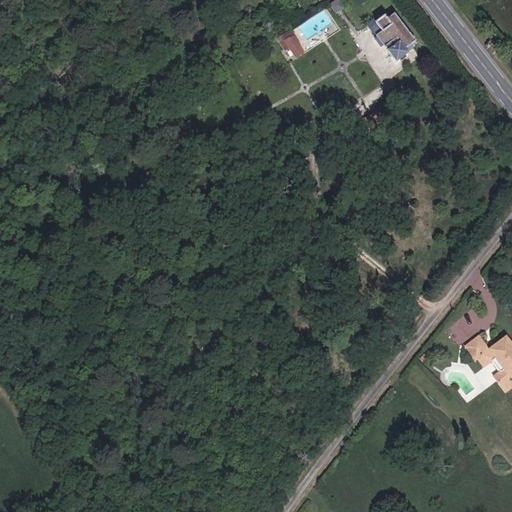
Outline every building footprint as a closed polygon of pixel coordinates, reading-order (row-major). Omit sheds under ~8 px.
[(412,49),(416,45),(395,18),(389,22),(387,19),(377,27),(383,34),(376,40),(397,67),(409,58),(408,56),(414,52),(412,49)] [(297,48),(287,32),(275,40),(283,53),(286,51),(288,53),(297,48)] [(371,141),(388,131),(380,116),(362,125),(371,141)] [(510,381),(503,387),(507,393),(511,389),(511,342),(508,337),(491,350),(481,338),(468,348),(477,362),(480,359),(485,367),(487,366),(495,360),(510,381)] [(510,381),(495,360),(487,366),(503,387),(510,381)]
